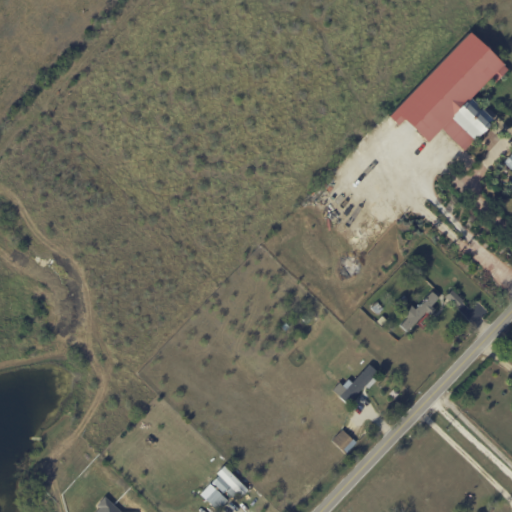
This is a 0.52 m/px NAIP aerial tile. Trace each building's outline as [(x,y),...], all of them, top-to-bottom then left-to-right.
[(493,80),(488,75),(469,95),(492,116),(484,125),(485,126),(483,129),(482,128),(464,149),(440,126),(427,139),(403,116),(397,122),(388,114),(468,28),(483,42),(485,40),(488,43),(487,45),(502,60),(500,62),(507,68),(495,81),(493,80)] [(511,168),(511,151),(502,162),(511,170),(511,168)] [(462,301),(456,307),(444,296),(451,289),(463,300),(462,301)] [(434,311),(430,315),(425,311),(407,332),(400,326),(406,318),(403,314),(410,306),(414,309),(431,291),(438,298),(430,306),(434,310),(434,311)] [(377,303),(383,309),(378,314),(372,308),(377,303)] [(336,373),(344,364),(352,371),(344,381),(336,373)] [(371,378),(346,404),(340,397),(347,390),(341,384),(343,382),(344,384),(348,380),(352,384),(369,366),(376,373),(371,378)] [(327,406),(336,415),(332,420),(323,412),(327,406)] [(342,429),(352,440),(343,449),(347,453),(345,454),(331,440),(342,429)] [(226,468),(248,490),(241,497),(238,494),(233,499),(225,491),(223,493),(212,482),(219,475),(216,473),(223,465),(226,468)] [(228,500),(219,510),(202,494),(211,483),(228,500)]
